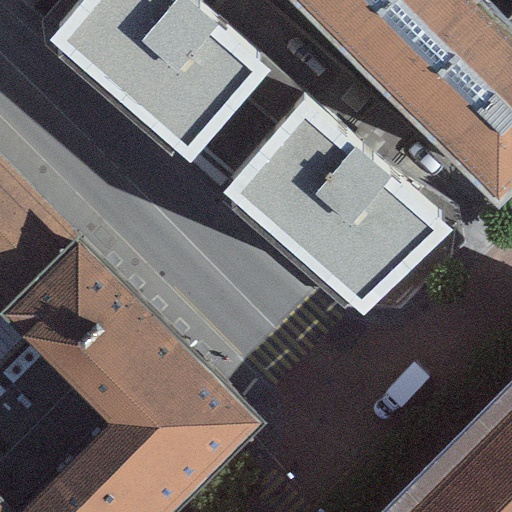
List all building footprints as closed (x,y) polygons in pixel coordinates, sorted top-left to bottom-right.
[(266,83),(175,0),(86,0),(46,44),(185,170),(266,83)] [(511,198),(511,45),(465,0),(276,0),(497,213),(511,198)] [(450,234),(312,105),(226,198),(363,326),(450,234)] [(0,278),(78,201),(0,125),(0,278)] [(0,511),(137,511),(264,387),(78,201),(0,278),(108,387),(13,481),(0,468),(0,511)] [(511,511),(511,387),(386,511),(511,511)]
